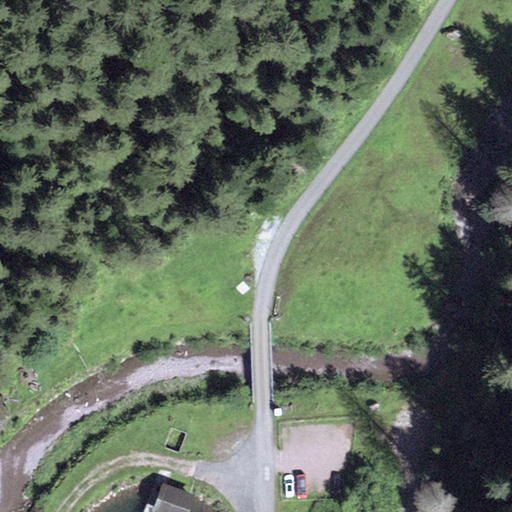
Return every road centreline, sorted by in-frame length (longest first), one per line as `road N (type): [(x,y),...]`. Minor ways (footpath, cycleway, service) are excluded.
road 1 (unclassified): [(446,0),(292,216),(264,279),(266,511)]
road 2 (track): [(62,511),(101,465),(147,457),(266,486)]
